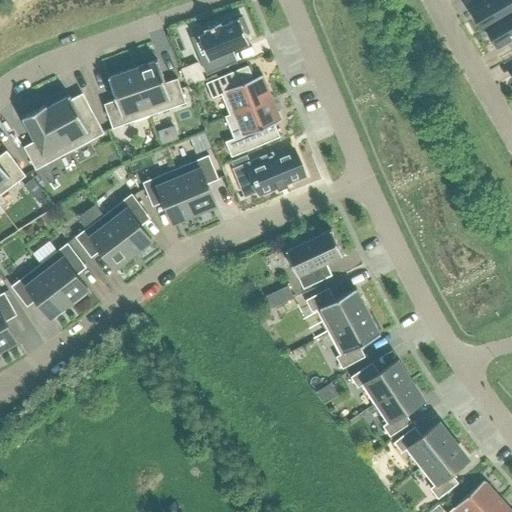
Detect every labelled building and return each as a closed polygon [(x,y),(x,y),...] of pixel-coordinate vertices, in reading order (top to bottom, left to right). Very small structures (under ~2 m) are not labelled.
[(483,30),(486,28),(511,11),(511,0),(483,0),(484,1),(470,9),(474,14),(473,15),(479,25),(480,25),(483,30)] [(511,39),(511,41),(511,11),(486,28),(497,47),(511,39)] [(238,17),(237,17),(237,18),(221,25),(220,22),(221,22),(220,21),(203,28),(204,29),(205,31),(199,34),(199,33),(197,34),(198,34),(191,37),(206,73),(229,63),(224,52),(247,42),(247,43),(249,42),(245,33),(248,31),(242,17),(239,18),(238,17)] [(157,59),(132,68),(149,115),(186,102),(177,78),(165,82),(157,59)] [(221,93),(229,113),(271,97),(262,74),(253,78),(247,65),(206,82),(212,97),(221,93)] [(149,115),(132,68),(108,76),(116,99),(104,103),(112,128),(149,115)] [(69,94),(47,106),(70,151),(104,132),(92,110),(81,116),(69,94)] [(271,97),(229,113),(225,115),(234,137),(225,141),(231,156),(279,136),(274,123),(281,120),(271,97)] [(70,151),(47,106),(46,104),(22,117),(34,140),(23,146),(35,169),(70,151)] [(306,175),(294,149),(248,167),(259,194),(306,175)] [(0,193),(25,175),(10,154),(0,161),(0,193)] [(208,154),(175,168),(194,212),(215,203),(207,183),(218,178),(208,154)] [(194,212),(175,168),(142,182),(152,205),(163,201),(172,221),(194,212)] [(131,193),(103,215),(132,252),(151,238),(138,220),(147,213),(131,193)] [(132,252),(103,215),(75,236),(90,257),(100,249),(113,267),(132,252)] [(285,250),(303,288),(326,277),(320,264),(342,254),(330,228),(285,250)] [(67,242),(39,264),(68,301),(71,299),(73,302),(85,293),(83,290),(87,287),(73,270),(83,262),(67,242)] [(68,301),(39,264),(11,285),(27,306),(36,299),(49,316),(51,314),(53,317),(64,309),(61,307),(68,301)] [(288,284),(265,295),(271,307),(293,296),(288,284)] [(315,309),(327,331),(367,310),(355,287),(333,298),(327,287),(304,299),(311,311),(315,309)] [(4,292),(0,293),(0,348),(3,346),(5,349),(16,343),(14,340),(17,339),(6,320),(16,314),(4,292)] [(367,310),(327,331),(339,354),(335,356),(341,368),(364,356),(358,344),(379,333),(367,310)] [(361,384),(373,403),(409,380),(396,360),(378,372),(371,362),(350,376),(357,387),(361,384)] [(409,380),(373,403),(386,422),(382,425),(389,436),(411,422),(404,412),(422,400),(409,380)] [(405,449),(419,467),(453,440),(438,421),(421,435),(413,426),(393,442),(401,452),(405,449)] [(453,440),(419,467),(433,484),(430,487),(438,498),(458,482),(450,472),(467,459),(453,440)] [(446,511),(485,511),(500,499),(482,480),(446,511)] [(485,511),(511,511),(500,499),(485,511)]
